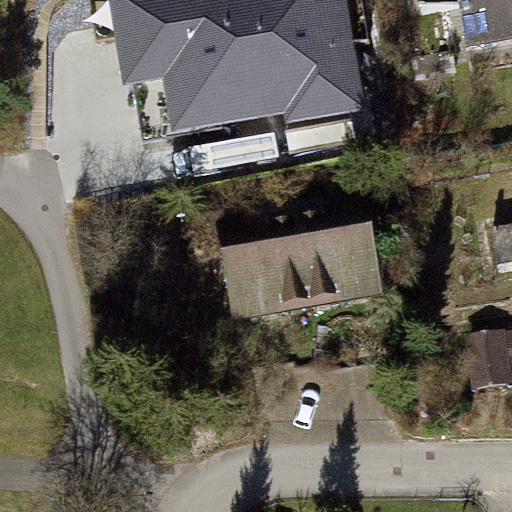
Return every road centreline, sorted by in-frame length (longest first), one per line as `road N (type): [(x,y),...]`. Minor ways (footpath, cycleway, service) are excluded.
road 1 (track): [(106,476),(39,0)]
road 2 (residential): [(234,476),(511,467)]
road 3 (residential): [(234,476),(0,477)]
